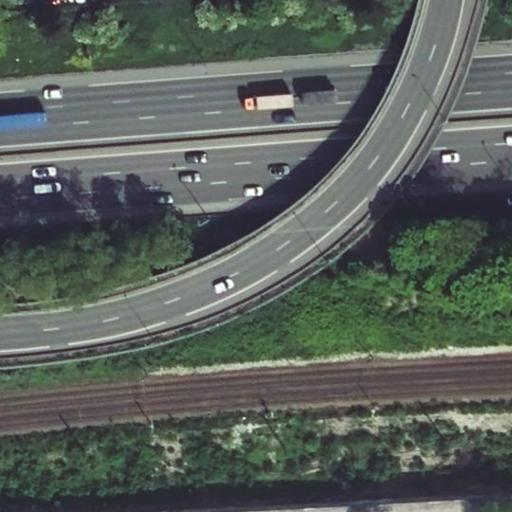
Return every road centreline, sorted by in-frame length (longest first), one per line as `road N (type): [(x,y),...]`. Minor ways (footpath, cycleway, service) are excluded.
road 1 (motorway): [(0,333),(103,320),(178,298),(299,235),(351,191),(388,145),(427,73),(447,0)]
road 2 (motorway): [(511,82),(0,120)]
road 3 (motorway): [(0,190),(511,154)]
